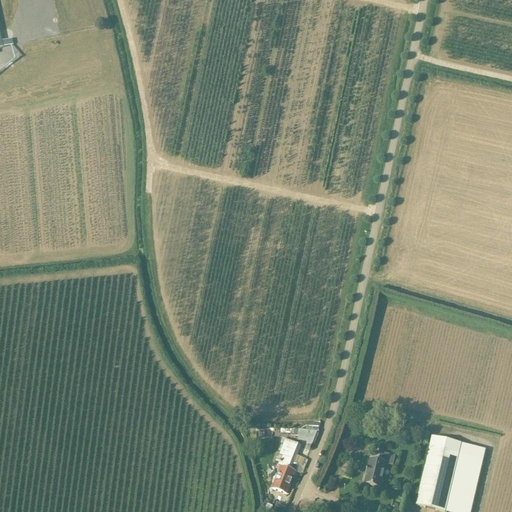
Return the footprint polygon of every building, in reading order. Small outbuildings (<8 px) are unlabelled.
[(1,42),(0,37),(0,48),(13,46),(12,40),(1,42)] [(307,447),(313,448),(320,432),(317,431),(320,422),(307,422),(307,433),(299,433),(298,444),(307,444),(307,447)] [(272,489),(283,494),(287,495),(288,493),(295,473),(297,467),(293,465),(301,447),(284,440),(282,444),(283,445),(277,459),(281,460),(279,466),(278,466),(274,475),(277,476),(272,489)] [(445,511),(459,455),(429,448),(415,506),(439,511),(445,511)] [(395,457),(380,454),(378,462),(370,460),(364,486),(380,490),(386,465),(393,466),(395,457)]
